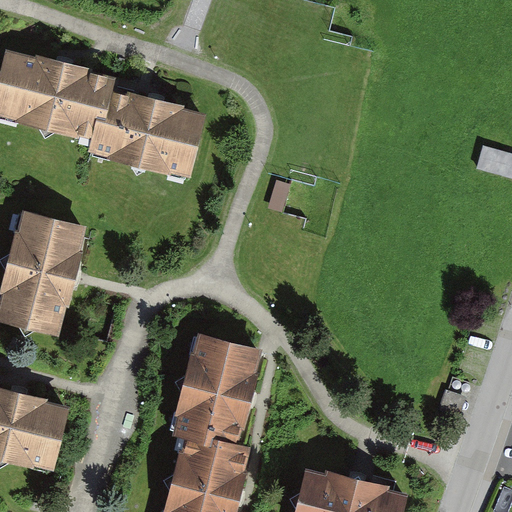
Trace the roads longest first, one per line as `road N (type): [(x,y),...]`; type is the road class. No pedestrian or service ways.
road 1 (residential): [(0,0),(245,87),(261,111),(260,145),(223,255),(224,282)]
road 2 (residential): [(224,282),(350,424),(471,468)]
road 3 (residential): [(75,511),(143,317),(171,290),(224,282)]
road 4 (residential): [(471,468),(511,347)]
